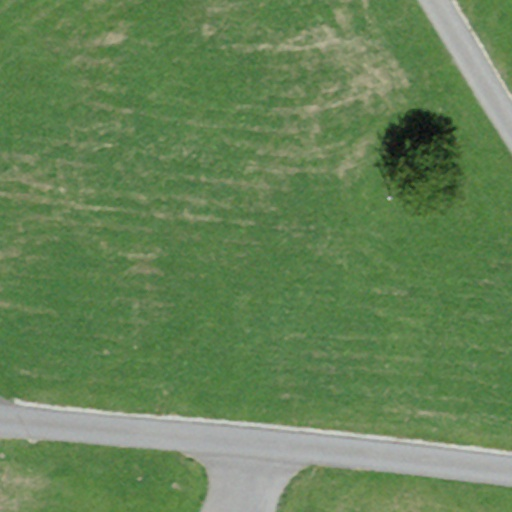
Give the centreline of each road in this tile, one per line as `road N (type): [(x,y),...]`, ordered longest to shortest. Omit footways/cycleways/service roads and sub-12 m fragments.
road 1 (residential): [(0,422),(511,472)]
road 2 (residential): [(433,0),(511,128)]
